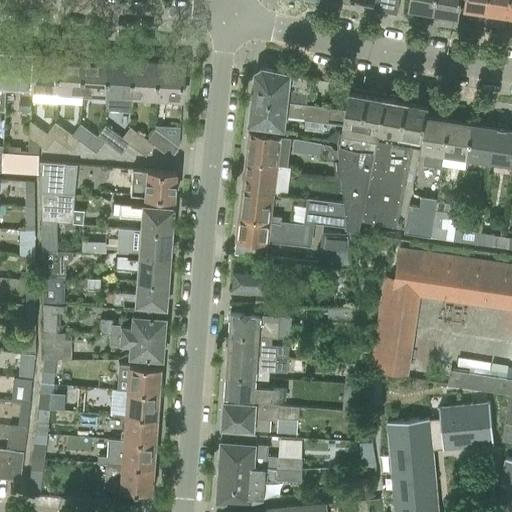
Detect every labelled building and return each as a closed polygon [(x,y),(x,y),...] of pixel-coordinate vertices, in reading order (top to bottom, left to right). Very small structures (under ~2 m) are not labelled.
[(332,0),(342,2),(342,0),(374,0),(373,9),(396,13),(398,0),(332,0)] [(409,0),(408,8),(433,12),(435,0),(409,0)] [(435,0),(433,12),(458,17),(460,0),(435,0)] [(465,0),(464,9),(486,12),(487,0),(465,0)] [(487,0),(486,12),(507,15),(509,0),(487,0)] [(0,51),(0,107),(4,108),(5,90),(4,90),(4,87),(5,87),(8,88),(11,52),(0,51)] [(35,54),(11,52),(8,88),(21,88),(19,109),(31,109),(32,102),(35,54)] [(59,55),(35,54),(32,102),(56,103),(57,91),(59,55)] [(85,57),(59,55),(57,91),(82,92),(85,57)] [(110,59),(85,57),(82,92),(107,94),(110,59)] [(132,96),(135,60),(110,59),(107,94),(106,110),(131,111),(132,96)] [(160,62),(152,61),(135,60),(132,96),(157,97),(160,62)] [(184,64),(160,62),(157,97),(183,99),(183,90),(184,64)] [(255,72),(252,99),(298,104),(299,102),(299,99),(300,90),(308,91),(311,78),(262,67),(255,72)] [(338,150),(337,154),(338,161),(344,202),(347,225),(347,229),(357,231),(360,219),(396,225),(412,145),(376,140),(378,128),(414,135),(422,136),(426,116),(428,104),(420,102),(349,89),(345,110),(343,123),(338,150)] [(252,99),(249,123),(285,128),(286,115),(308,118),(307,119),(343,123),(345,110),(309,106),(298,104),(252,99)] [(422,136),(419,151),(424,156),(423,164),(439,167),(441,154),(446,119),(430,116),(426,116),(422,136)] [(441,154),(463,157),(469,122),(446,119),(441,154)] [(46,150),(54,139),(47,134),(30,122),(29,138),(39,145),(46,150)] [(463,157),(487,161),(492,125),(469,122),(463,157)] [(79,141),(72,135),(55,123),(47,134),(54,139),(71,152),(79,141)] [(104,142),(97,137),(80,124),(72,135),(79,141),(96,153),(104,142)] [(487,161),(510,164),(511,151),(511,128),(506,128),(507,127),(497,126),(492,125),(487,161)] [(121,155),(129,144),(122,138),(105,126),(97,137),(104,142),(121,155)] [(122,138),(129,144),(146,157),(154,145),(147,140),(130,127),(122,138)] [(155,129),(147,140),(171,157),(179,146),(180,131),(167,131),(167,137),(155,129)] [(249,132),(245,160),(277,165),(286,166),(287,166),(288,155),(291,137),(282,136),(275,135),(269,135),(249,132)] [(2,152),(1,170),(40,174),(40,161),(39,154),(39,145),(29,138),(28,151),(20,150),(20,152),(20,153),(2,152)] [(321,144),(319,159),(338,161),(337,154),(338,150),(333,149),(330,146),(321,144)] [(245,160),(242,189),(274,193),(277,165),(245,160)] [(65,163),(40,161),(40,174),(40,176),(40,192),(62,194),(65,163)] [(131,194),(175,197),(177,171),(133,168),(131,194)] [(34,181),(24,181),(24,192),(34,192),(34,181)] [(242,189),(239,218),(281,223),(281,221),(281,217),(271,216),(274,193),(242,189)] [(75,195),(40,192),(41,221),(73,223),(75,195)] [(402,233),(428,237),(434,199),(418,196),(417,206),(407,204),(402,233)] [(303,221),(303,224),(311,225),(311,221),(347,225),(344,202),(306,198),(303,221)] [(121,203),(119,227),(120,227),(141,229),(172,231),(174,208),(154,206),(142,206),(142,205),(121,203)] [(26,206),(24,206),(25,230),(34,230),(34,206),(26,206)] [(429,237),(445,240),(445,239),(446,237),(447,227),(449,213),(433,210),(429,237)] [(239,218),(235,244),(255,247),(269,248),(269,244),(269,242),(269,241),(270,240),(270,238),(309,243),(311,225),(303,224),(281,221),(281,223),(239,218)] [(56,222),(41,221),(41,235),(56,235),(56,223),(56,222)] [(118,242),(118,253),(170,257),(172,231),(141,229),(120,227),(119,239),(118,242)] [(453,229),(452,241),(474,244),(476,232),(453,229)] [(19,231),(19,255),(26,255),(34,255),(34,230),(25,230),(19,231)] [(476,232),(474,244),(490,246),(492,234),(476,232)] [(323,260),(322,262),(351,264),(351,262),(348,236),(325,234),(323,260)] [(418,292),(511,306),(511,262),(399,246),(394,277),(384,275),(371,366),(407,371),(418,292)] [(138,269),(137,281),(168,283),(170,257),(118,253),(116,268),(138,269)] [(34,255),(26,255),(26,279),(35,279),(34,255)] [(233,290),(253,291),(259,291),(258,303),(289,305),(290,293),(267,292),(267,277),(288,278),(289,263),(267,262),(267,266),(234,264),(233,290)] [(64,276),(42,274),(43,303),(56,304),(56,289),(64,289),(64,276)] [(35,279),(26,279),(26,303),(35,303),(35,279)] [(133,304),(133,309),(166,312),(168,283),(137,281),(136,292),(115,291),(114,303),(133,304)] [(56,304),(43,303),(44,330),(60,331),(59,311),(61,311),(67,312),(67,305),(65,305),(57,304),(56,304)] [(101,320),(100,332),(110,333),(165,337),(166,317),(166,312),(133,309),(132,314),(132,324),(112,322),(112,319),(101,318),(101,320)] [(231,311),(229,333),(270,336),(270,335),(289,336),(291,316),(231,311)] [(326,321),(326,336),(354,336),(354,321),(326,321)] [(60,331),(44,330),(44,357),(55,357),(57,357),(64,358),(64,340),(64,337),(64,334),(64,333),(60,333),(60,331)] [(110,333),(109,344),(111,344),(112,344),(130,345),(129,354),(143,355),(163,357),(165,337),(110,333)] [(229,333),(228,355),(288,359),(289,345),(270,343),(270,336),(229,333)] [(344,340),(344,349),(347,349),(347,360),(361,361),(359,340),(344,340)] [(20,353),(18,376),(19,376),(32,378),(34,354),(20,353)] [(228,355),(226,376),(254,378),(257,378),(269,379),(269,370),(287,371),(288,359),(228,355)] [(44,357),(42,370),(54,371),(55,357),(44,357)] [(347,360),(345,382),(358,383),(360,371),(361,361),(347,360)] [(119,363),(116,388),(127,389),(160,391),(162,366),(142,365),(129,364),(119,363)] [(511,379),(449,369),(447,383),(507,392),(509,393),(510,393),(505,423),(511,424),(511,379)] [(362,373),(361,381),(372,383),(374,374),(362,373)] [(15,376),(12,400),(20,401),(22,401),(29,402),(32,378),(19,376),(18,376),(15,376)] [(226,376),(225,396),(245,397),(268,399),(273,399),(284,400),(285,386),(274,386),(268,385),(269,379),(257,378),(254,378),(226,376)] [(361,381),(359,390),(371,392),(372,383),(361,381)] [(345,382),(342,410),(355,411),(358,383),(345,382)] [(111,388),(109,413),(125,414),(158,417),(160,391),(127,389),(116,388),(111,388)] [(359,390),(358,399),(370,401),(371,392),(359,390)] [(40,393),(38,407),(51,408),(53,394),(40,393)] [(358,399),(357,408),(369,410),(370,401),(358,399)] [(257,403),(225,400),(223,427),(255,429),(270,431),(271,420),(278,420),(278,418),(299,420),(300,406),(279,404),(279,403),(257,401),(257,403)] [(20,401),(18,425),(19,425),(26,426),(29,402),(22,401),(20,401)] [(489,402),(459,405),(462,447),(493,444),(489,402)] [(429,417),(414,419),(417,451),(432,449),(442,448),(442,449),(462,447),(459,405),(438,406),(439,416),(429,417)] [(38,407),(36,422),(37,422),(49,423),(51,408),(38,407)] [(124,430),(123,440),(156,442),(158,417),(125,414),(125,425),(124,430)] [(414,419),(387,421),(391,473),(434,469),(432,449),(417,451),(414,419)] [(9,424),(6,449),(23,451),(26,426),(19,425),(18,425),(11,424),(9,424)] [(156,442),(123,440),(108,439),(107,456),(98,455),(98,463),(107,464),(154,467),(156,442)] [(222,441),(221,456),(224,456),(223,465),(301,471),(301,458),(267,456),(268,444),(257,443),(242,442),(223,441),(222,441)] [(34,443),(32,457),(43,458),(45,444),(35,443),(34,443)] [(0,478),(21,480),(23,451),(6,449),(0,448),(0,478)] [(29,480),(28,495),(39,496),(43,458),(32,457),(29,480)] [(511,458),(505,458),(500,487),(511,488),(511,458)] [(152,493),(154,467),(107,464),(105,488),(136,491),(152,493)] [(300,471),(223,465),(223,470),(220,470),(217,500),(253,499),(253,498),(264,497),(266,479),(299,482),(300,471)] [(434,469),(391,473),(394,503),(436,499),(434,469)] [(511,511),(511,488),(500,487),(496,511),(511,511)] [(437,511),(436,499),(394,503),(394,511),(437,511)] [(327,511),(326,502),(237,511),(236,511),(327,511)]
